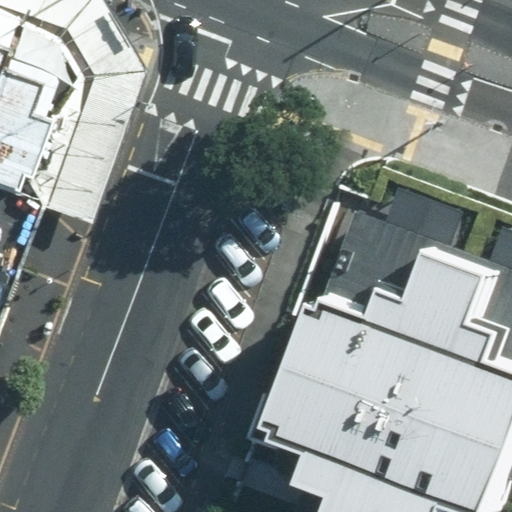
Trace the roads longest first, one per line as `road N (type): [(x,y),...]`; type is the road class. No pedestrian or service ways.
road 1 (residential): [(250,0),(49,511)]
road 2 (primary): [(321,0),(511,68)]
